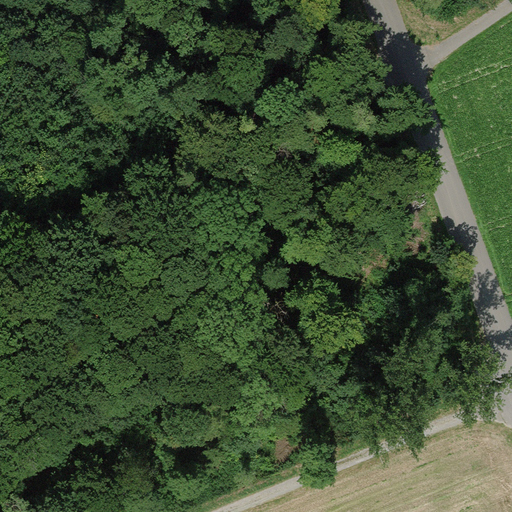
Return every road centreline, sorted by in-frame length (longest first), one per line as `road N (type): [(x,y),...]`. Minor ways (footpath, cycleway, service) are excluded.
road 1 (unclassified): [(379,0),(511,359)]
road 2 (track): [(222,511),(511,398)]
